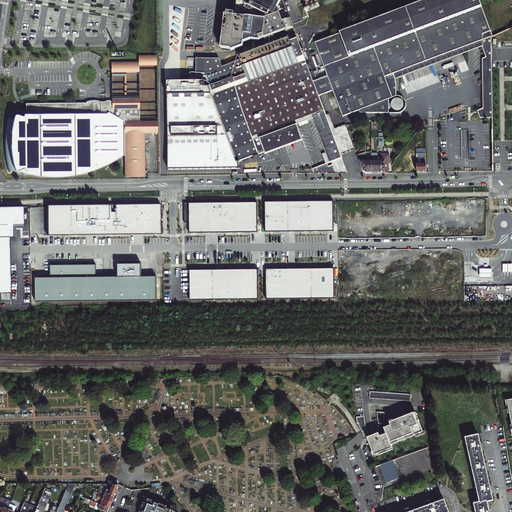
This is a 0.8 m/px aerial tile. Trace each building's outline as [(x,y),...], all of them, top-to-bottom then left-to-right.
[(246,1),(244,0),(234,0),(233,14),(240,15),(246,1)] [(257,17),(265,0),(246,0),(246,1),(240,15),(257,17)] [(273,8),(283,4),(281,0),(265,0),(257,17),(263,18),(268,16),(269,14),(273,8)] [(396,77),(477,46),(480,52),(480,51),(485,63),(483,64),(483,77),(483,107),(479,109),(484,119),(493,119),(491,38),(493,37),(478,0),(438,0),(411,10),(406,12),(381,22),(315,47),(328,78),(333,93),(343,119),(362,112),(362,113),(397,112),(404,112),(404,100),(400,101),(399,98),(403,97),(396,77)] [(268,16),(285,10),(283,4),(273,8),(269,14),(268,16)] [(265,32),(290,23),(285,10),(268,16),(263,18),(257,17),(240,15),(233,14),(231,27),(265,32)] [(301,51),(296,39),(289,41),(288,38),(238,56),(239,59),(223,65),(219,57),(197,57),(197,71),(205,72),(210,86),(238,159),(254,154),(255,154),(285,143),(284,142),(297,136),(292,121),(311,114),(323,109),(319,98),(313,84),(301,51)] [(142,132),(150,132),(150,55),(132,55),(132,61),(105,61),(105,100),(103,99),(99,99),(98,100),(93,100),(91,100),(90,100),(88,101),(86,102),(85,102),(25,104),(25,113),(23,113),(22,112),(21,111),(20,111),(18,110),(17,110),(16,110),(15,111),(14,111),(13,112),(12,114),(11,115),(11,117),(10,118),(9,120),(7,122),(6,124),(4,128),(2,131),(2,133),(1,137),(0,139),(0,163),(0,164),(2,169),(2,171),(7,170),(9,171),(15,169),(16,171),(43,171),(81,170),(81,165),(89,163),(91,162),(92,161),(93,161),(94,160),(95,160),(96,160),(97,159),(99,158),(100,158),(101,157),(102,157),(104,156),(105,155),(105,154),(117,154),(117,176),(137,176),(137,140),(142,140),(142,132)] [(333,93),(328,78),(313,84),(319,98),(333,93)] [(238,159),(210,86),(203,86),(200,80),(165,79),(167,167),(237,166),(238,159)] [(316,171),(317,173),(338,173),(346,173),(347,171),(341,154),(355,150),(346,126),(335,130),(330,116),(326,117),(323,109),(311,114),(330,161),(313,168),(314,171),(316,171)] [(426,170),(426,150),(424,151),(423,153),(417,154),(417,173),(427,172),(426,170)] [(371,173),(371,161),(367,161),(366,153),(358,156),(364,171),(366,173),(371,173)] [(371,173),(379,173),(380,153),(371,153),(371,157),(371,161),(371,173)] [(379,173),(389,173),(389,161),(390,161),(389,153),(380,153),(379,173)] [(334,231),(333,202),(265,203),(265,233),(334,231)] [(257,203),(184,203),(184,222),(189,222),(190,234),(257,233),(257,203)] [(161,230),(161,204),(47,205),(47,207),(47,235),(161,234),(161,230)] [(24,206),(0,205),(0,292),(9,292),(9,237),(13,237),(13,224),(24,224),(24,206)] [(24,227),(24,224),(13,224),(13,237),(16,237),(16,227),(24,227)] [(35,278),(35,302),(156,301),(156,277),(141,277),(141,264),(117,264),(117,277),(96,277),(95,265),(50,265),(50,278),(35,278)] [(334,269),(266,270),(266,300),(334,299),(334,269)] [(486,269),(480,269),(480,274),(480,278),(492,278),(492,274),(492,269),(486,269)] [(257,270),(189,271),(190,300),(258,299),(257,270)] [(408,392),(368,389),(368,396),(408,398),(408,392)] [(385,411),(375,411),(377,423),(382,423),(383,422),(385,411)] [(392,448),(390,443),(413,434),(422,430),(417,418),(415,420),(412,412),(388,422),(390,424),(383,427),(384,431),(378,433),(377,432),(366,437),(373,454),(378,452),(378,454),(392,448)] [(364,426),(362,413),(355,414),(356,419),(360,429),(364,426)] [(489,511),(488,511),(486,502),(492,501),(490,492),(491,492),(490,489),(490,488),(489,488),(485,470),(486,470),(486,468),(485,466),(484,467),(480,449),(481,448),(481,447),(480,445),(479,445),(477,436),(466,439),(480,503),(474,505),(476,511),(489,511)] [(393,461),(380,466),(387,484),(393,482),(399,479),(393,461)] [(63,511),(73,487),(81,490),(82,486),(67,486),(66,489),(57,509),(56,511),(63,511)] [(82,486),(94,491),(112,498),(114,494),(116,487),(110,487),(105,487),(103,490),(100,489),(100,486),(95,486),(82,486)] [(50,493),(43,490),(41,495),(48,498),(50,493)] [(112,498),(94,491),(92,497),(93,497),(109,504),(111,501),(112,498)] [(46,505),(48,498),(41,495),(39,502),(46,505)] [(91,503),(107,510),(108,507),(109,504),(93,497),(91,503)] [(173,511),(165,509),(166,507),(158,504),(158,506),(155,504),(155,503),(142,498),(140,505),(142,505),(139,511),(138,511),(173,511)] [(84,500),(82,505),(99,511),(98,511),(106,511),(107,510),(91,503),(84,500)] [(448,511),(449,511),(445,500),(436,503),(436,502),(434,503),(432,503),(433,505),(415,511),(415,509),(413,510),(411,511),(410,511),(448,511)] [(37,511),(42,511),(46,505),(39,502),(35,511),(38,511),(37,511)]
